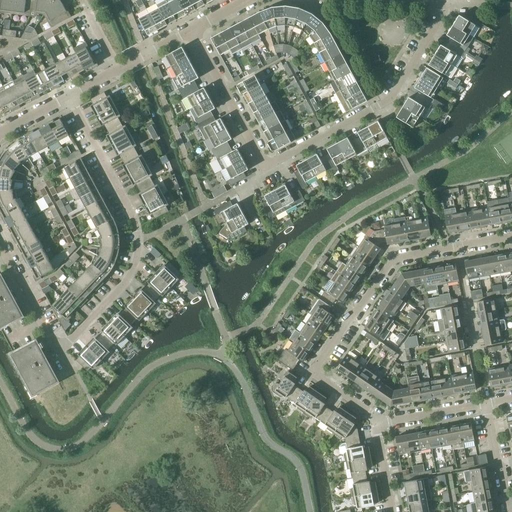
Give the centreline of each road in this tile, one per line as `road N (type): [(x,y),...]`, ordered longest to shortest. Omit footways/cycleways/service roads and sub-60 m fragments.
road 1 (residential): [(376,424),(319,377),(318,366),(389,264),(511,237)]
road 2 (residential): [(63,346),(130,276),(139,237),(70,98)]
road 3 (residential): [(268,172),(275,160),(386,102),(439,19),(441,0)]
road 4 (residential): [(268,172),(191,30)]
road 5 (residential): [(63,346),(52,343),(0,242)]
